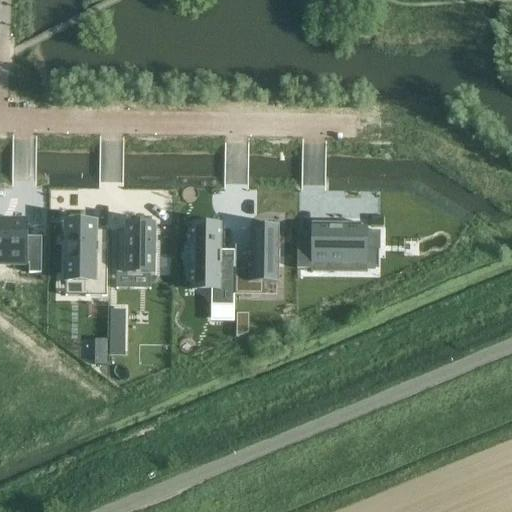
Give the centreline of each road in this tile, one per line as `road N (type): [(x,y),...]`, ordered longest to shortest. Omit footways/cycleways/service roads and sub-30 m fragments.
road 1 (unclassified): [(113,511),(511,348)]
road 2 (residential): [(355,129),(0,123)]
